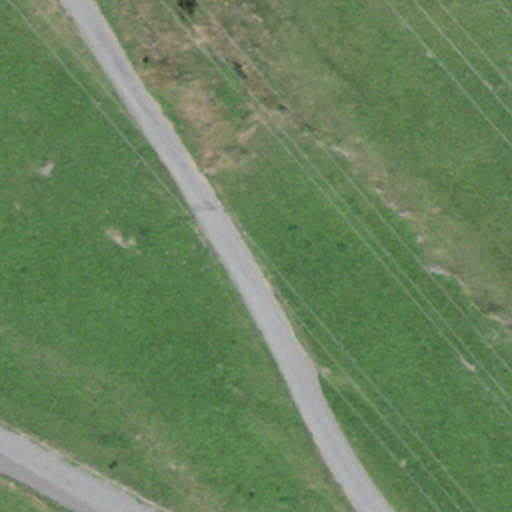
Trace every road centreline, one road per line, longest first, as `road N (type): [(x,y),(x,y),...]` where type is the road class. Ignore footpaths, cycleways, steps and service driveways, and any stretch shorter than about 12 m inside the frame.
road 1 (unclassified): [(369,511),(78,0)]
road 2 (tertiary): [(111,511),(0,450)]
